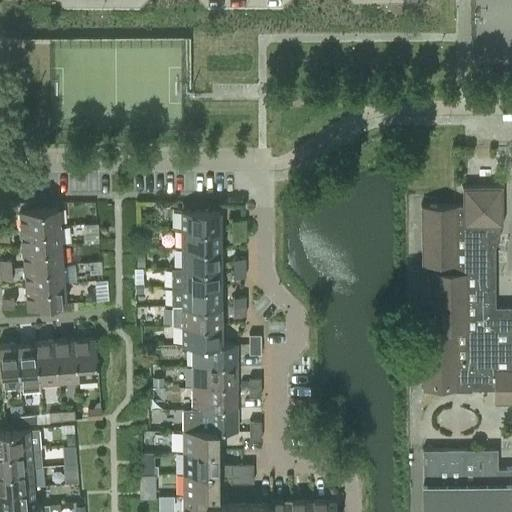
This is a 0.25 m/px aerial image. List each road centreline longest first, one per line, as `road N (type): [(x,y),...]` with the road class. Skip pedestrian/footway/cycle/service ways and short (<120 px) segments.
road 1 (residential): [(350,511),(350,490),(324,462),(284,462),(273,443),(272,367),(294,342),(295,313),(262,275),(261,162)]
road 2 (residential): [(0,161),(261,162)]
